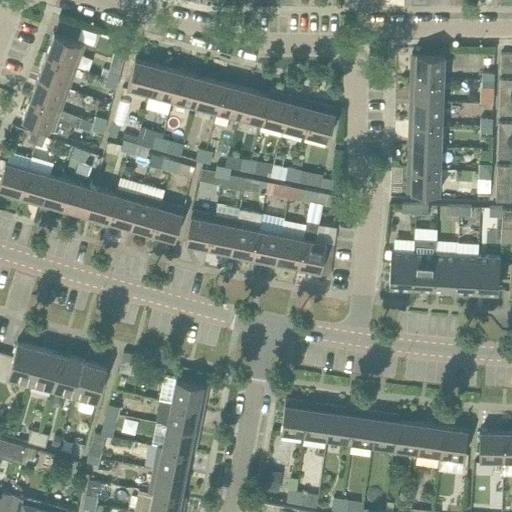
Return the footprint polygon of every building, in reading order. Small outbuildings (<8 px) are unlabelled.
[(53,56),(77,64),(85,43),(54,31),(46,53),(53,56)] [(443,76),(443,73),(444,53),(411,52),(410,75),(443,76)] [(500,69),(511,69),(511,52),(501,52),(500,69)] [(69,86),(77,64),(53,56),(46,53),(38,75),(45,77),(69,86)] [(148,94),(157,63),(135,57),(130,76),(126,88),(148,94)] [(170,100),(179,69),(157,63),(148,94),(170,100)] [(193,106),(201,75),(179,69),(170,100),(193,106)] [(106,75),(117,80),(119,73),(107,70),(106,75)] [(61,108),(69,86),(45,77),(38,75),(30,97),(37,99),(61,108)] [(117,80),(106,75),(103,84),(115,88),(117,80)] [(215,112),(223,81),(201,75),(193,106),(215,112)] [(442,99),(443,76),(410,75),(410,98),(442,99)] [(499,95),(511,96),(511,77),(500,77),(499,95)] [(493,78),(481,78),(481,86),(493,86),(493,78)] [(237,118),(245,87),(223,81),(215,112),(237,118)] [(259,124),(267,92),(245,87),(237,118),(259,124)] [(291,94),(268,88),(267,92),(259,124),(260,124),(262,120),(283,125),(291,94)] [(305,132),(314,100),(291,94),(283,125),(305,132)] [(511,96),(499,95),(498,112),(511,113),(511,96)] [(74,113),(61,108),(37,99),(30,97),(22,118),(67,135),(71,123),(78,125),(89,129),(93,120),(74,113)] [(441,122),(442,99),(410,98),(409,121),(441,122)] [(328,138),(336,106),(314,100),(305,132),(328,138)] [(93,120),(104,124),(106,117),(94,114),(93,120)] [(479,124),(491,124),(492,116),(480,115),(479,124)] [(104,124),(93,120),(90,128),(102,131),(104,124)] [(12,121),(7,132),(8,132),(27,140),(31,129),(12,121)] [(115,135),(118,123),(112,121),(109,134),(115,135)] [(440,145),(441,122),(409,121),(408,144),(440,145)] [(497,138),(511,139),(511,125),(511,121),(498,121),(497,138)] [(34,143),(38,131),(31,129),(27,140),(34,143)] [(131,140),(136,141),(138,133),(125,129),(123,137),(131,140)] [(161,136),(155,134),(139,129),(138,133),(136,141),(148,144),(148,145),(158,148),(161,136)] [(34,143),(41,145),(46,134),(38,131),(34,143)] [(181,150),(183,142),(161,136),(158,148),(180,154),(181,150)] [(128,152),(131,140),(123,137),(120,150),(128,152)] [(193,152),(195,140),(183,138),(183,142),(181,150),(193,152)] [(511,139),(497,138),(496,156),(511,157),(511,139)] [(145,156),(148,145),(148,144),(136,141),(131,140),(128,152),(145,156)] [(440,168),(440,145),(408,144),(407,167),(440,168)] [(78,159),(81,147),(75,145),(70,156),(78,159)] [(78,159),(84,161),(88,150),(81,147),(78,159)] [(202,160),(205,149),(198,147),(195,159),(202,160)] [(202,160),(209,162),(212,150),(205,149),(202,160)] [(170,170),(174,158),(165,156),(162,168),(170,170)] [(246,169),(250,158),(242,156),(240,168),(246,169)] [(170,170),(176,171),(179,160),(174,158),(170,170)] [(253,171),(270,175),(272,162),(250,158),(246,169),(253,171)] [(27,166),(24,165),(5,159),(0,176),(0,191),(18,197),(27,166)] [(221,176),(223,165),(216,163),(214,175),(221,176)] [(496,181),(510,182),(510,165),(496,164),(496,181)] [(221,176),(228,178),(230,166),(223,165),(221,176)] [(292,179),(296,167),(287,165),(284,178),(292,179)] [(40,203),(50,172),(27,166),(18,197),(40,203)] [(440,168),(407,167),(406,190),(426,191),(439,191),(440,168)] [(307,169),(305,181),(320,184),(321,176),(322,176),(323,172),(307,169)] [(63,210),(72,179),(50,172),(40,203),(63,210)] [(120,175),(117,187),(118,187),(109,218),(130,225),(140,193),(139,193),(143,181),(120,175)] [(339,180),(338,179),(322,176),(321,176),(320,184),(338,188),(339,180)] [(265,191),(267,180),(259,178),(257,190),(265,191)] [(85,216),(94,185),(72,179),(63,210),(85,216)] [(265,191),(271,192),(273,181),(267,180),(265,191)] [(510,182),(496,181),(495,199),(509,200),(510,182)] [(116,187),(115,191),(94,185),(85,216),(107,223),(109,218),(118,187),(117,187),(116,187)] [(310,201),(313,189),(304,187),(302,199),(310,201)] [(335,206),(338,194),(313,189),(310,201),(323,203),(335,206)] [(153,231),(162,200),(140,193),(130,225),(153,231)] [(175,238),(184,206),(162,200),(153,231),(175,238)] [(323,203),(310,201),(303,236),(298,262),(297,268),(320,272),(326,241),(315,238),(323,203)] [(415,211),(416,203),(403,202),(402,211),(415,211)] [(426,212),(427,203),(416,203),(415,211),(422,212),(426,212)] [(458,213),(459,203),(446,203),(445,213),(458,213)] [(458,213),(470,214),(471,204),(459,203),(458,213)] [(511,208),(502,208),(502,205),(488,205),(487,214),(501,215),(500,240),(511,240),(511,208)] [(236,217),(229,249),(228,254),(251,259),(252,253),(255,240),(258,227),(261,212),(238,207),(236,217)] [(214,213),(191,208),(185,240),(207,245),(208,239),(214,213)] [(207,245),(229,249),(236,217),(214,213),(208,239),(207,245)] [(252,253),(251,259),(274,263),(275,260),(275,258),(280,231),(258,227),(255,240),(252,253)] [(298,262),(303,236),(280,231),(275,258),(275,260),(274,263),(297,268),(298,263),(298,262)] [(435,238),(414,236),(413,250),(411,283),(432,284),(434,251),(435,238)] [(458,241),(457,252),(456,252),(454,286),(475,287),(478,254),(477,254),(478,242),(458,241)] [(413,250),(411,250),(391,248),(389,282),(411,283),(413,250)] [(454,286),(456,252),(434,251),(432,284),(454,286)] [(500,255),(478,254),(475,287),(498,288),(500,255)] [(17,339),(16,344),(13,354),(1,351),(0,354),(0,379),(6,381),(8,373),(30,379),(39,346),(17,339)] [(52,386),(62,352),(39,346),(30,379),(52,386)] [(134,352),(123,350),(121,357),(133,360),(134,352)] [(74,392),(84,358),(62,352),(52,386),(74,392)] [(84,358),(74,392),(71,405),(93,412),(106,364),(84,358)] [(203,406),(208,383),(176,377),(171,400),(203,406)] [(308,400),(285,397),(280,429),(303,432),(308,400)] [(199,429),(203,406),(171,400),(167,423),(199,429)] [(326,436),(331,403),(308,400),(303,432),(326,436)] [(106,411),(117,413),(119,406),(108,403),(106,411)] [(349,439),(354,406),(331,403),(326,436),(349,439)] [(372,442),(377,410),(354,406),(349,439),(372,442)] [(399,418),(400,413),(377,410),(372,442),(394,445),(399,418)] [(117,413),(106,411),(104,417),(115,420),(117,413)] [(417,453),(422,421),(399,418),(394,445),(393,450),(417,453)] [(440,457),(444,424),(422,421),(417,453),(440,457)] [(194,452),(199,429),(167,423),(162,444),(182,449),(189,451),(194,452)] [(462,460),(467,428),(444,424),(440,457),(462,460)] [(36,442),(39,431),(31,428),(27,440),(36,442)] [(502,462),(502,429),(479,429),(479,449),(479,461),(502,462)] [(511,461),(511,429),(502,429),(502,462),(511,461)] [(36,442),(44,444),(47,433),(39,431),(36,442)] [(54,433),(51,443),(58,445),(61,435),(54,433)] [(80,454),(84,443),(75,440),(71,452),(80,454)] [(189,451),(182,449),(162,444),(158,443),(153,466),(178,471),(185,472),(189,451)] [(87,453),(99,456),(101,450),(89,446),(87,453)] [(97,466),(110,468),(111,459),(99,457),(99,456),(87,453),(85,460),(97,464),(97,466)] [(185,472),(178,471),(153,466),(148,490),(153,491),(154,488),(178,493),(181,494),(185,472)] [(267,467),(263,488),(278,491),(281,470),(267,467)] [(181,494),(178,493),(154,488),(153,491),(149,511),(152,511),(182,511),(186,495),(181,494)] [(288,488),(286,500),(294,501),(295,489),(294,489),(288,488)] [(3,489),(1,495),(0,494),(0,511),(7,511),(13,492),(3,489)] [(295,489),(294,501),(300,502),(302,490),(295,489)] [(45,500),(23,495),(13,492),(7,511),(42,511),(44,506),(45,500)] [(84,498),(95,501),(96,494),(85,492),(84,498)] [(339,509),(341,497),(333,496),(331,507),(339,509)] [(95,501),(84,498),(82,506),(83,507),(93,509),(95,501)] [(77,511),(78,509),(45,500),(44,506),(42,511),(77,511)]
